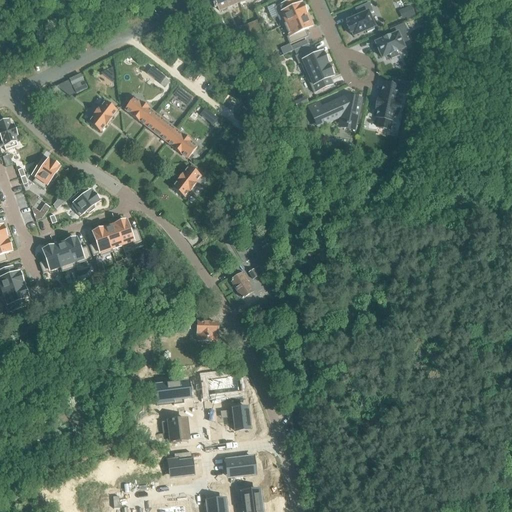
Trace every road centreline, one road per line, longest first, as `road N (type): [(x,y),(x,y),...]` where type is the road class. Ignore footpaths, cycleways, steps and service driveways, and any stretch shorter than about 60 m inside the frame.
road 1 (residential): [(280,446),(240,335),(178,238),(133,200)]
road 2 (residential): [(4,97),(174,0)]
road 3 (residential): [(133,200),(4,97)]
road 4 (residential): [(205,456),(210,487),(116,501)]
road 5 (residential): [(133,200),(117,214),(23,245)]
